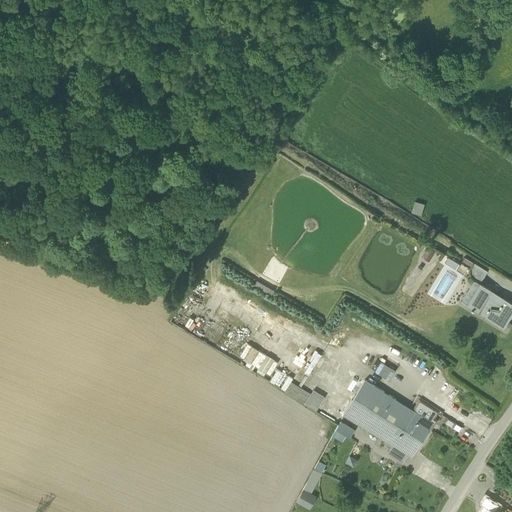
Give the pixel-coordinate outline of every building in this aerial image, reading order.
[(411,213),(421,215),(424,204),(414,201),(411,213)] [(427,246),(421,256),(429,261),(435,250),(427,246)] [(458,262),(448,256),(444,261),(454,268),(458,262)] [(470,267),(473,262),(464,257),(461,262),(470,267)] [(471,277),(473,279),(480,283),(487,271),(473,262),(470,267),(469,270),(469,274),(471,277)] [(274,289),(257,279),(254,284),(271,294),(274,289)] [(480,283),(473,279),(460,301),(467,305),(480,283)] [(490,319),(502,326),(511,309),(511,302),(503,297),(502,299),(490,291),(490,289),(480,283),(467,305),(477,311),(481,305),(494,313),(490,319)] [(481,305),(477,311),(490,319),(494,313),(481,305)] [(256,369),(268,375),(277,360),(246,343),(239,356),(258,366),(256,369)] [(395,370),(381,361),(374,371),(389,380),(395,370)] [(343,414),(369,430),(391,396),(365,380),(343,414)] [(305,404),(311,394),(291,382),(284,393),(304,405),(305,404)] [(305,404),(316,410),(324,397),(313,391),(311,394),(305,404)] [(404,405),(391,396),(369,430),(384,440),(394,425),(396,427),(408,407),(405,405),(404,405)] [(387,452),(403,462),(408,455),(410,456),(432,422),(431,421),(437,412),(419,400),(413,410),(408,407),(396,427),(394,425),(384,440),(392,445),(387,452)] [(345,436),(349,439),(354,430),(340,422),(335,430),(345,436)] [(333,435),(342,441),(345,436),(335,430),(333,435)] [(346,462),(353,466),(356,460),(350,456),(346,462)] [(318,460),(314,469),(321,472),(325,464),(318,460)] [(322,473),(314,470),(303,489),(311,493),(322,473)] [(303,504),(297,500),(296,502),(309,510),(317,496),(311,493),(303,489),(302,491),(308,494),(303,504)] [(303,504),(308,494),(302,491),(297,500),(303,504)] [(486,504),(493,509),(497,503),(494,502),(487,497),(482,504),(485,505),(486,504)]
